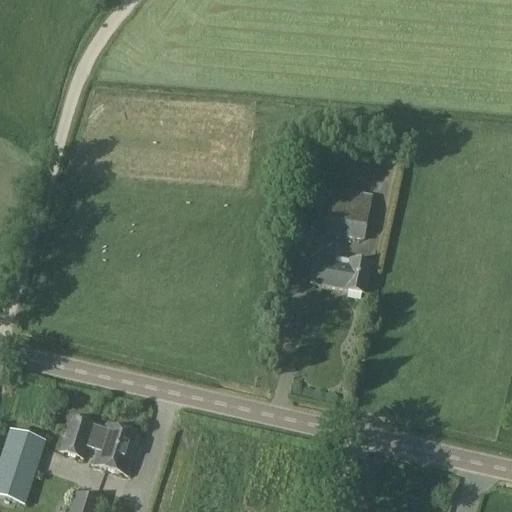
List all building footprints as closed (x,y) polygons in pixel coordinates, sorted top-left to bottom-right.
[(331,191),(323,236),(364,244),(372,198),(331,191)] [(314,263),(310,287),(365,297),(371,267),(335,261),(334,267),(314,263)] [(104,433),(102,433),(91,429),(92,426),(69,419),(58,453),(81,461),(85,449),(96,452),(91,467),(127,478),(139,439),(105,428),(104,433)] [(9,434),(0,460),(0,501),(24,510),(46,444),(9,434)] [(96,511),(99,505),(75,498),(71,511),(96,511)]
